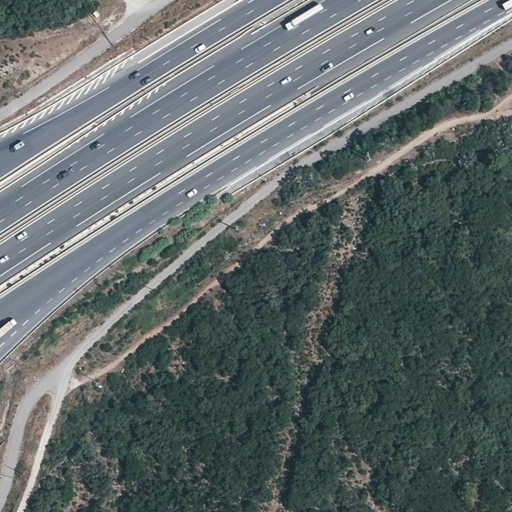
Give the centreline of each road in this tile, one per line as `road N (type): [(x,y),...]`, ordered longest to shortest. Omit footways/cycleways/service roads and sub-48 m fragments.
road 1 (motorway): [(0,320),(175,200),(510,0)]
road 2 (motorway): [(0,260),(424,0)]
road 3 (motorway): [(351,0),(0,216)]
road 4 (motorway): [(270,0),(0,160)]
road 5 (track): [(27,511),(61,375)]
